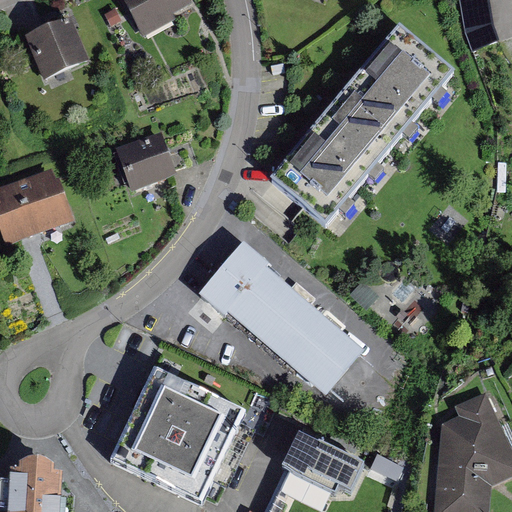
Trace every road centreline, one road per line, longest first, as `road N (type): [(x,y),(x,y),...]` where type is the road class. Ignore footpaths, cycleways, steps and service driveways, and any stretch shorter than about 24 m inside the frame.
road 1 (residential): [(237,0),(249,129),(238,182),(176,273),(58,356)]
road 2 (unclassified): [(47,352),(17,361),(7,377),(6,397),(26,419),(63,415),(75,397),(76,382),(58,356)]
